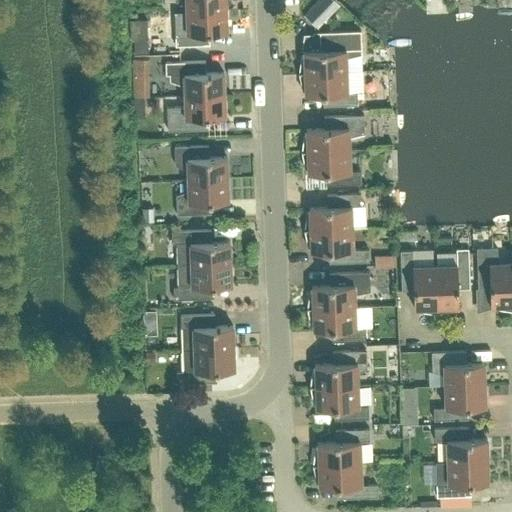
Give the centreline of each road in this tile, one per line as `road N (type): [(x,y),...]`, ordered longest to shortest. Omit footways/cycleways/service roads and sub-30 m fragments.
road 1 (residential): [(272,393),(279,376),(265,0)]
road 2 (residential): [(0,416),(164,410),(182,420)]
road 3 (residential): [(288,511),(284,407),(272,393)]
